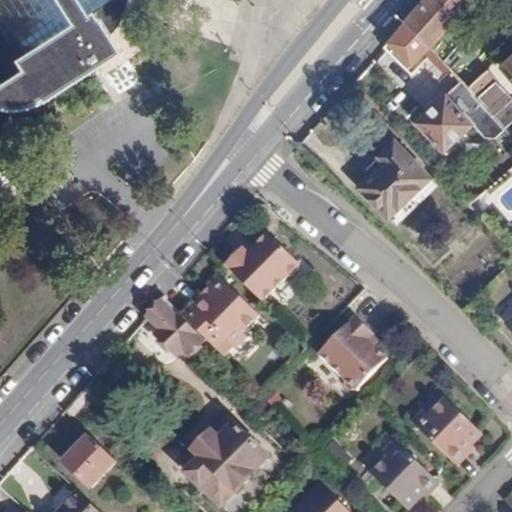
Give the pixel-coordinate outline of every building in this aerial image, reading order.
[(0,0),(0,34),(21,67),(0,80),(0,104),(2,104),(11,105),(21,103),(30,102),(37,101),(119,46),(98,14),(95,15),(91,9),(98,4),(98,0),(0,0)] [(425,0),(409,18),(432,44),(470,0),(425,0)] [(432,44),(409,18),(395,31),(430,72),(445,59),(432,44)] [(499,78),(492,70),(471,88),(474,91),(479,96),(499,78)] [(461,77),(418,116),(445,146),(475,118),(462,103),(474,91),(471,88),(461,77)] [(362,185),(389,215),(431,177),(397,140),(383,154),(388,160),(362,185)] [(241,243),(224,261),(262,298),(288,272),(293,273),(300,266),(300,259),(267,228),(246,248),(241,243)] [(257,312),(216,273),(205,283),(209,288),(181,316),(201,336),(213,348),(225,337),(234,345),(245,333),(240,328),(257,312)] [(147,315),(161,328),(153,336),(172,354),(179,347),(185,352),(201,336),(181,316),(164,298),(147,315)] [(358,315),(320,351),(345,376),(345,382),(352,388),(358,389),(390,356),(370,335),(372,329),(358,315)] [(427,406),(416,417),(455,459),(485,431),(449,395),(431,411),(427,406)] [(188,473),(220,504),(267,457),(230,420),(214,437),(211,435),(195,451),(202,459),(188,473)] [(94,432),(69,458),(96,483),(121,457),(94,432)] [(437,475),(398,436),(385,448),(390,454),(374,470),(407,504),(437,475)] [(355,511),(322,480),(290,511),(355,511)] [(96,511),(71,487),(45,511),(104,511),(101,509),(97,511),(96,511)]
